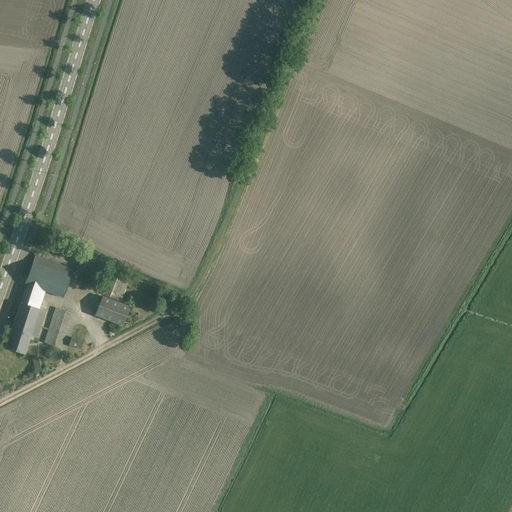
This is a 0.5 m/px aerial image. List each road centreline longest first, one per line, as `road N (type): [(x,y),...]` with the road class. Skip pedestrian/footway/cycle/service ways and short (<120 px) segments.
road 1 (track): [(317,0),(192,298),(0,402)]
road 2 (tertiary): [(0,287),(95,0)]
